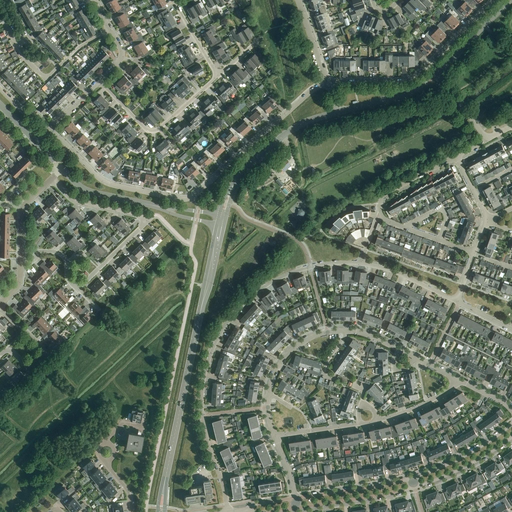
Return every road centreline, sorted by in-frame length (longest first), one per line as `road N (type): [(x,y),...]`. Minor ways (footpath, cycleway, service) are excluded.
road 1 (residential): [(360,264),(285,276),(247,300),(220,335),(204,376),(202,414),(228,511)]
road 2 (residential): [(328,83),(190,198),(110,185),(50,128)]
road 3 (residential): [(77,288),(144,220),(73,199),(52,178)]
road 4 (residential): [(495,0),(413,77),(328,83)]
road 5 (tertiary): [(199,312),(163,488)]
road 6 (residential): [(99,81),(153,131),(218,76)]
road 7 (residential): [(109,30),(46,79),(17,44)]
road 8 (residential): [(0,308),(45,351),(28,367),(13,352),(0,356)]
